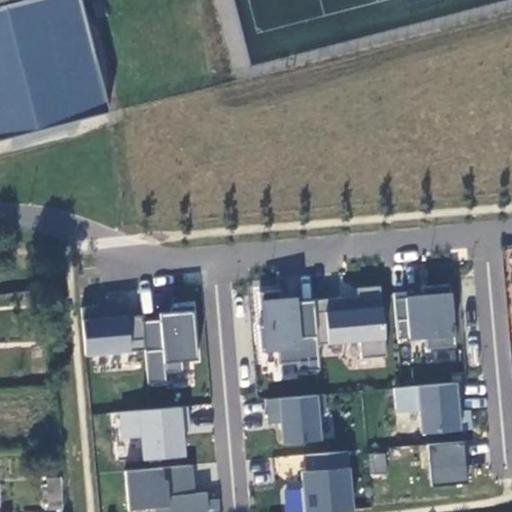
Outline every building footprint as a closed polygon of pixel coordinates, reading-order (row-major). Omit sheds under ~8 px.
[(89,0),(49,0),(0,12),(0,139),(116,111),(89,0)] [(0,0),(0,12),(49,0),(0,0)] [(417,287),(398,289),(402,335),(429,333),(430,345),(461,343),(455,280),(426,283),(427,292),(418,293),(417,287)] [(322,341),(364,337),(366,355),(391,352),(384,282),(361,284),(363,296),(346,298),(345,294),(318,296),(322,341)] [(318,296),(298,298),(299,304),(287,305),(286,287),(263,289),(265,306),(267,306),(269,321),(263,322),(266,349),(267,349),(267,346),(282,344),(283,359),(301,358),(302,368),(324,366),(322,341),(318,296)] [(201,356),(196,302),(174,304),(175,315),(146,318),(148,347),(151,380),(170,379),(169,370),(187,368),(186,358),(201,356)] [(102,303),(84,305),(89,352),(148,347),(146,318),(145,312),(103,316),(102,303)] [(464,379),(399,385),(402,409),(425,407),(427,430),(477,426),(475,407),(464,408),(463,397),(466,396),(464,379)] [(328,391),(270,397),(273,421),(285,420),(286,440),(325,437),(322,410),(330,410),(328,391)] [(147,457),(188,454),(185,421),(192,420),(191,404),(124,410),(126,436),(145,434),(147,457)] [(469,438),(433,441),(437,483),(473,480),(469,438)] [(351,449),(309,453),(311,468),(306,469),(309,511),(357,507),(351,449)] [(371,473),(386,472),(384,452),(369,454),(371,473)] [(196,463),(129,469),(132,508),(159,505),(159,511),(165,511),(212,508),(211,490),(198,491),(196,463)] [(63,509),(61,476),(48,477),(50,509),(63,509)]
